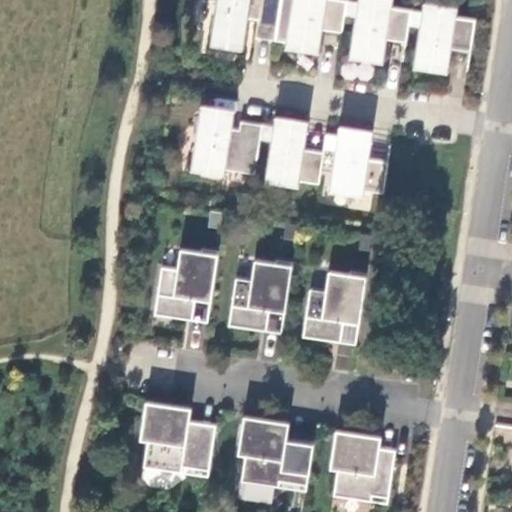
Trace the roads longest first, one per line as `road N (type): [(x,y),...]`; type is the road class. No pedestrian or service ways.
road 1 (residential): [(142,71),(502,126)]
road 2 (residential): [(460,414),(127,369)]
road 3 (residential): [(482,269),(460,414)]
road 4 (residential): [(502,126),(482,269)]
